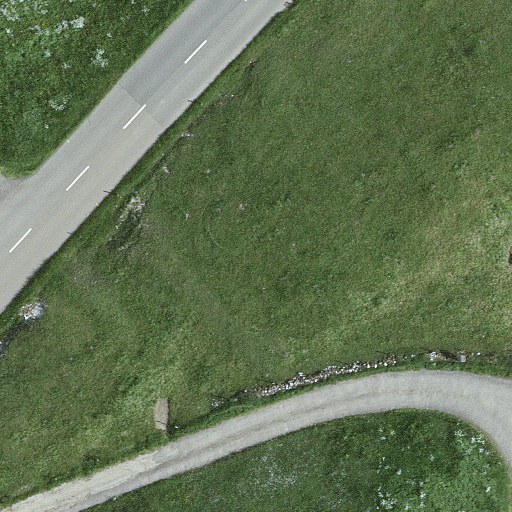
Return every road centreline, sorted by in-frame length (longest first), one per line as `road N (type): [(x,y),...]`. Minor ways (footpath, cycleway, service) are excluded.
road 1 (track): [(14,511),(275,415),(391,392),(511,397)]
road 2 (tertiary): [(239,0),(0,267)]
